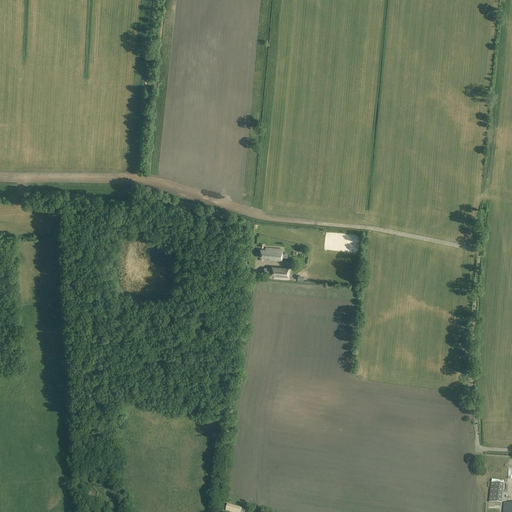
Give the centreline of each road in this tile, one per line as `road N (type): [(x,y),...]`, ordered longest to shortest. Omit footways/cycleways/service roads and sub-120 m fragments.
road 1 (track): [(511,450),(478,448),(471,363),(479,248),(306,223)]
road 2 (track): [(219,499),(252,273)]
